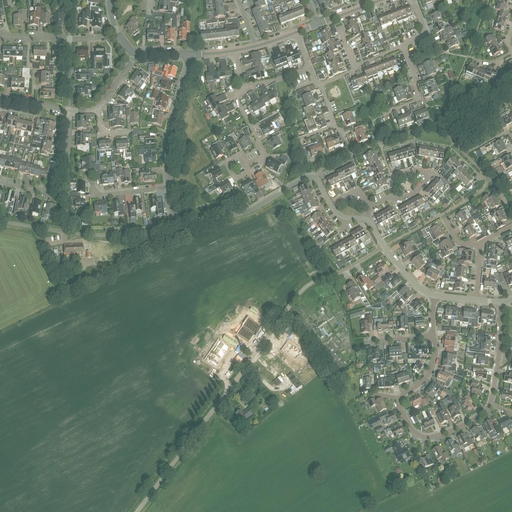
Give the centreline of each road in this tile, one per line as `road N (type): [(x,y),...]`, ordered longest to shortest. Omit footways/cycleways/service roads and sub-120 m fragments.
road 1 (unclassified): [(136,511),(297,295),(383,246)]
road 2 (unclassified): [(0,221),(111,235),(174,225)]
road 3 (tertiary): [(174,225),(245,212),(315,177)]
road 4 (tertiary): [(168,186),(170,123),(191,54)]
road 5 (residential): [(487,404),(449,432),(421,438),(396,400)]
